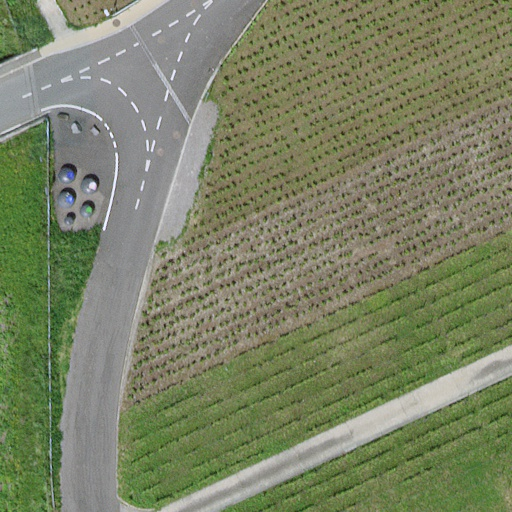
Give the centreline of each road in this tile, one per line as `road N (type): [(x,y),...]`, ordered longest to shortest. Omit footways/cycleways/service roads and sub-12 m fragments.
road 1 (unclassified): [(155,32),(168,80),(93,370),(91,511)]
road 2 (unclassified): [(155,32),(0,105)]
